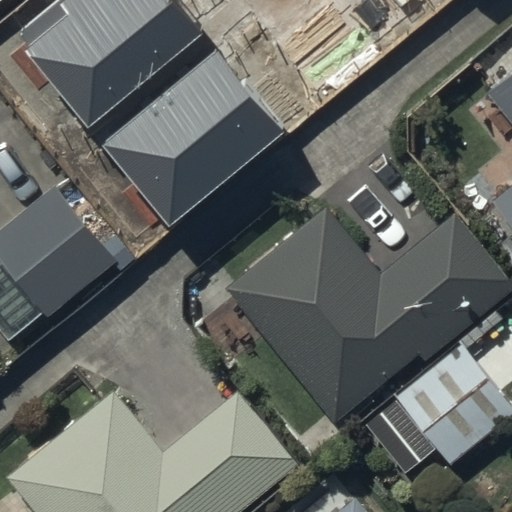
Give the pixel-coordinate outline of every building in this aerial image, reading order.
[(27,32),(0,53),(0,80),(20,106),(61,73),(74,88),(144,33),(118,0),(39,0),(16,18),(27,32)] [(311,7),(334,36),(377,0),(283,0),(280,3),(294,20),(311,7)] [(511,61),(487,81),(511,111),(511,171),(492,188),(511,213),(511,61)] [(0,318),(11,331),(43,304),(47,309),(117,252),(56,178),(0,223),(0,318)] [(325,200),(228,283),(338,413),(419,345),(425,352),(511,279),(511,271),(456,205),(381,267),(325,200)] [(511,396),(466,338),(397,389),(448,455),(511,404),(511,396)] [(118,387),(9,469),(43,511),(232,511),(295,462),(237,389),(165,446),(118,387)] [(370,511),(355,493),(331,511),(370,511)]
